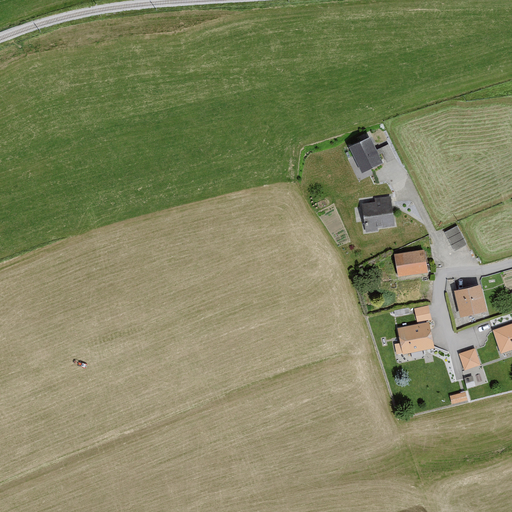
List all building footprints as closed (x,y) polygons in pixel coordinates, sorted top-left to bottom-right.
[(382,164),(370,138),(350,148),(362,173),(382,164)] [(388,146),(380,149),(386,162),(393,159),(388,146)] [(393,227),(390,198),(373,200),(374,203),(361,204),(364,233),(376,232),(376,229),(393,227)] [(465,245),(456,227),(444,233),(453,251),(465,245)] [(427,274),(424,251),(394,255),(397,278),(427,274)] [(486,313),(480,286),(454,291),(459,318),(486,313)] [(430,320),(427,307),(413,310),(416,323),(430,320)] [(434,350),(429,324),(397,330),(400,344),(393,345),(395,355),(402,354),(402,356),(434,350)] [(511,324),(492,332),(499,355),(511,351),(511,353),(511,324)] [(479,366),(473,350),(457,355),(463,372),(479,366)] [(466,401),(464,393),(448,397),(450,405),(466,401)]
